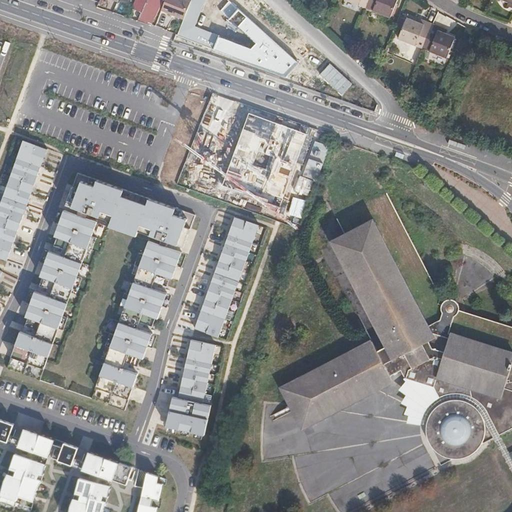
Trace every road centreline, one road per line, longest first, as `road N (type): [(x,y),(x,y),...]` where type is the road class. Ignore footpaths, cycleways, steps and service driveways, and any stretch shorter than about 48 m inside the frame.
road 1 (residential): [(131,447),(203,208),(68,166),(0,331)]
road 2 (secondary): [(0,1),(399,140)]
road 3 (residential): [(277,0),(391,102),(399,140)]
road 4 (residential): [(131,447),(0,398)]
